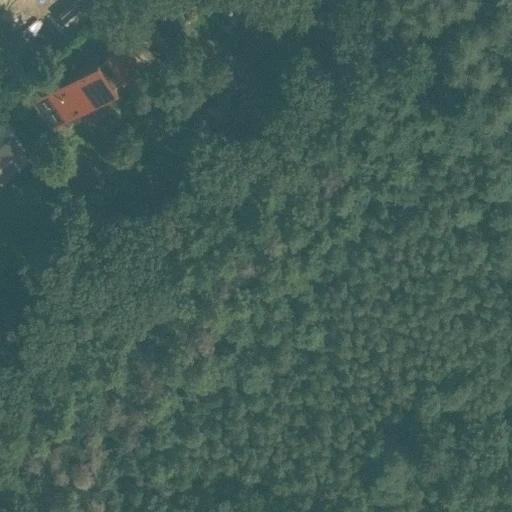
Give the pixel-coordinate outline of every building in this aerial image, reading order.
[(110,0),(71,0),(57,13),(75,34),(112,2),(110,0)] [(249,40),(279,4),(274,0),(220,0),(220,1),(235,14),(237,12),(243,17),(242,19),(249,25),(233,45),(253,61),(262,51),(249,40)] [(142,67),(124,41),(104,55),(105,57),(99,61),(97,58),(34,102),(54,130),(117,86),(114,83),(121,79),(122,81),(142,67)] [(216,100),(202,111),(214,126),(216,128),(229,117),(216,100)] [(12,139),(0,148),(0,182),(1,184),(30,159),(12,139)] [(0,315),(0,334),(9,345),(24,332),(6,311),(0,315)]
